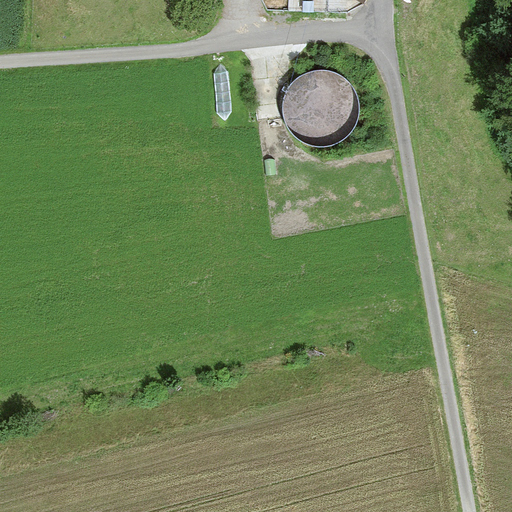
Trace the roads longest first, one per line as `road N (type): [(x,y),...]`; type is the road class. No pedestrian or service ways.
road 1 (track): [(379,34),(468,511)]
road 2 (unclassified): [(0,61),(338,34)]
